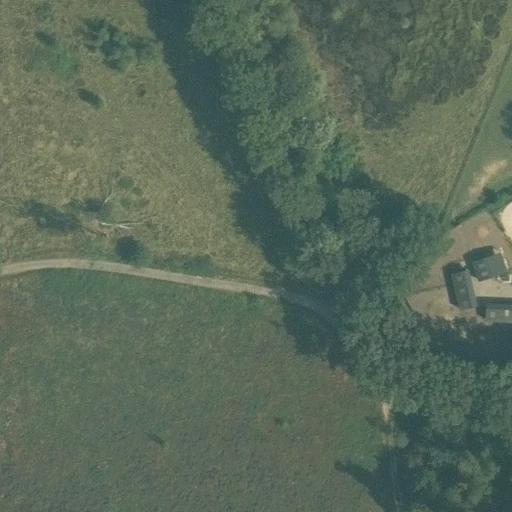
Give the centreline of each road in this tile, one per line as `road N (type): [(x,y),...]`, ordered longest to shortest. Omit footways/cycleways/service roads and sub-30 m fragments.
road 1 (track): [(389,397),(334,320),(308,298),(66,264),(0,270)]
road 2 (track): [(511,402),(389,397)]
